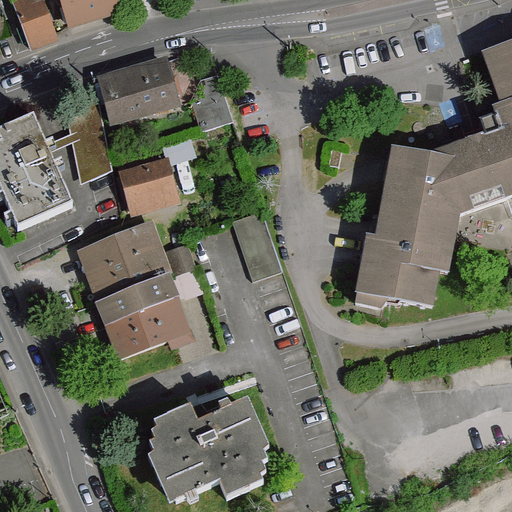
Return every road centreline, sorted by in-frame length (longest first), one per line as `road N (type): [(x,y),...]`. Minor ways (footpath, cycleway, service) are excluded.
road 1 (tertiary): [(0,88),(189,26),(284,18)]
road 2 (tertiary): [(96,511),(0,289)]
road 3 (tertiary): [(284,18),(339,22),(455,0)]
